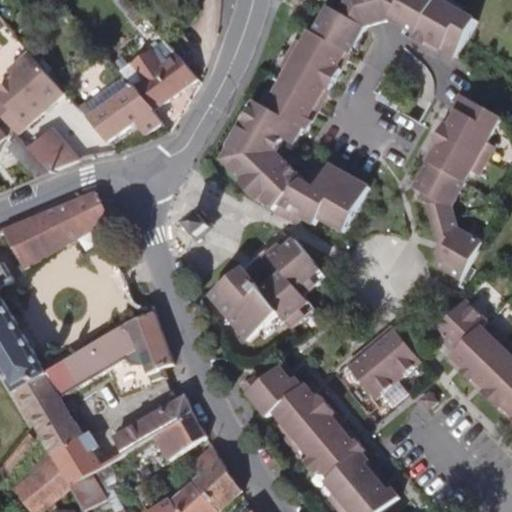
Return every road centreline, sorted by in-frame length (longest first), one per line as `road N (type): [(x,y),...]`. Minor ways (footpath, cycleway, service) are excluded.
road 1 (residential): [(127,168),(206,400),(273,511)]
road 2 (residential): [(254,0),(200,128),(172,156),(127,168)]
road 3 (residential): [(127,168),(0,210)]
